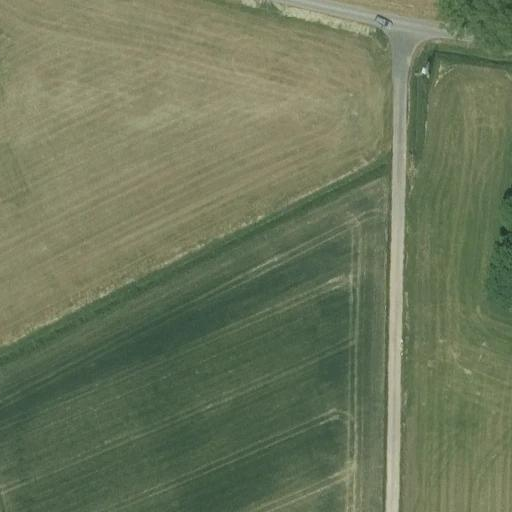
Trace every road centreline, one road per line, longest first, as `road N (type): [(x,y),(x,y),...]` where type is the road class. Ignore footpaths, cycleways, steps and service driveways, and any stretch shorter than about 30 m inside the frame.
road 1 (unclassified): [(283,0),(511,42)]
road 2 (unknown): [(466,37),(491,202),(511,231)]
